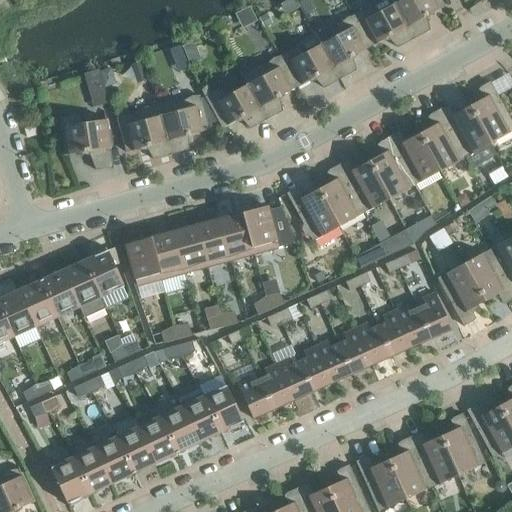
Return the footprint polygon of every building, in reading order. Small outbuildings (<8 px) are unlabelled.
[(397,48),(413,39),(391,0),(390,0),(393,5),(374,15),(369,9),(357,12),(352,16),(369,47),(382,40),(388,39),(397,48)] [(391,0),(413,39),(429,30),(426,18),(430,14),(444,6),(440,0),(391,0)] [(265,15),(259,19),(264,28),(270,24),(265,15)] [(369,47),(352,16),(346,18),(337,27),(339,34),(321,45),(320,45),(339,80),(355,71),(352,59),(357,54),(369,47)] [(314,35),(300,43),(296,49),(283,53),(279,57),(296,88),(308,81),(315,79),(323,89),(339,80),(320,45),(321,45),(311,27),(310,28),(314,35)] [(193,42),(182,47),(189,66),(201,61),(193,42)] [(180,46),(169,50),(178,72),(188,68),(180,46)] [(237,68),(265,120),(282,111),(278,99),(283,95),(296,88),(279,57),(272,59),(263,67),(256,68),(241,74),(237,68)] [(265,120),(237,68),(236,68),(246,86),(227,96),(222,90),(210,93),(206,86),(201,91),(221,128),(235,121),(241,120),(249,129),(265,120)] [(110,69),(100,72),(104,87),(110,85),(113,81),(110,69)] [(98,70),(83,74),(93,108),(107,103),(98,70)] [(469,107),(489,144),(511,131),(511,124),(488,81),(487,81),(489,84),(478,90),(483,99),(469,107)] [(154,97),(170,155),(188,150),(187,137),(193,134),(208,130),(199,96),(191,97),(180,102),(173,102),(157,105),(155,97),(154,97)] [(152,160),(170,155),(154,97),(156,105),(141,110),(135,115),(122,115),(116,119),(125,153),(140,149),(146,149),(152,160)] [(450,106),(439,112),(464,158),(489,144),(469,107),(455,114),(450,106)] [(112,168),(103,112),(102,112),(104,121),(81,124),(78,116),(72,114),(60,119),(60,117),(59,117),(65,155),(81,153),(88,154),(95,171),(112,168)] [(439,172),(464,158),(439,112),(427,118),(432,127),(418,134),(439,172)] [(400,133),(388,140),(414,186),(439,172),(418,134),(404,142),(400,133)] [(382,154),(368,162),(388,200),(414,186),(388,140),(377,146),(382,154)] [(388,200),(368,162),(354,170),(349,161),(338,167),(363,213),(388,200)] [(331,182),(317,190),(338,227),(363,213),(338,167),(326,174),(331,182)] [(313,241),(338,227),(317,190),(304,197),(299,189),(288,195),(286,192),(285,192),(303,224),(301,230),(304,235),(309,237),(318,252),(313,241)] [(242,213),(253,254),(277,248),(266,207),(242,213)] [(232,218),(219,221),(229,261),(253,254),(242,213),(232,218)] [(405,229),(413,244),(424,232),(435,225),(430,216),(405,229)] [(207,267),(229,261),(219,221),(206,225),(195,226),(207,267)] [(383,221),(374,224),(380,240),(389,237),(383,221)] [(185,230),(173,234),(183,273),(207,267),(195,226),(185,230)] [(379,243),(386,256),(412,244),(413,244),(405,229),(379,243)] [(160,280),(183,273),(173,234),(160,237),(149,239),(160,280)] [(511,237),(488,251),(511,294),(511,237)] [(149,239),(125,245),(136,286),(160,280),(149,239)] [(386,256),(379,243),(354,257),(360,268),(386,256)] [(84,261),(100,298),(123,287),(105,249),(105,248),(93,255),(92,257),(84,261)] [(511,297),(511,294),(488,251),(463,264),(483,302),(497,294),(502,303),(511,297)] [(398,269),(409,264),(405,255),(394,260),(398,269)] [(388,273),(398,269),(394,260),(384,264),(388,273)] [(79,307),(100,298),(84,261),(62,270),(79,307)] [(474,318),(469,309),(483,302),(463,264),(437,278),(432,268),(431,268),(437,279),(464,328),(465,327),(463,324),(474,318)] [(40,280),(56,317),(79,307),(62,270),(40,280)] [(359,287),(370,282),(365,273),(355,278),(359,287)] [(349,291),(359,287),(355,278),(345,282),(349,291)] [(35,327),(56,317),(40,280),(18,290),(35,327)] [(0,308),(13,337),(35,327),(18,290),(0,298),(0,308)] [(320,305),(330,300),(326,291),(316,295),(320,305)] [(424,306),(416,309),(430,339),(450,329),(434,293),(421,299),(424,306)] [(270,309),(282,303),(278,294),(265,298),(270,309)] [(309,309),(320,305),(316,295),(305,300),(309,309)] [(258,315),(270,309),(265,298),(253,306),(258,315)] [(406,306),(394,311),(410,348),(430,339),(416,309),(409,312),(406,306)] [(0,342),(13,337),(0,308),(0,342)] [(280,323),(291,318),(286,309),(276,313),(280,323)] [(384,323),(377,327),(390,356),(410,348),(394,311),(382,317),(384,323)] [(223,327),(236,323),(234,313),(220,314),(223,327)] [(270,327),(280,323),(276,313),(266,318),(270,327)] [(210,330),(223,327),(220,314),(207,321),(210,330)] [(390,356),(377,327),(369,330),(366,324),(354,329),(371,365),(390,356)] [(177,339),(190,336),(187,326),(173,327),(177,339)] [(241,340),(251,335),(247,326),(237,331),(241,340)] [(163,343),(177,339),(173,327),(161,333),(163,343)] [(345,341),(338,344),(351,374),(371,365),(354,329),(342,335),(345,341)] [(231,345),(241,340),(237,331),(227,336),(231,345)] [(127,357),(140,351),(136,341),(122,345),(127,357)] [(180,358),(194,351),(191,341),(177,345),(180,358)] [(327,341),(315,347),(331,383),(351,374),(338,344),(330,348),(327,341)] [(114,363),(127,357),(122,345),(109,353),(114,363)] [(166,359),(180,358),(177,345),(163,349),(166,359)] [(305,359),(298,362),(312,392),(331,383),(315,347),(303,352),(305,359)] [(135,374),(147,366),(143,356),(130,362),(135,374)] [(288,359),(276,364),(292,401),(312,392),(298,362),(291,365),(288,359)] [(83,377),(97,371),(92,361),(78,365),(83,377)] [(121,378),(135,374),(130,362),(116,368),(121,378)] [(266,377),(259,380),(272,410),(292,401),(276,364),(264,370),(266,377)] [(70,383),(83,377),(78,365),(66,373),(70,383)] [(91,394),(103,386),(99,376),(86,382),(91,394)] [(252,419),(272,410),(259,380),(251,383),(248,377),(235,383),(252,419)] [(40,396),(53,390),(49,381),(34,385),(40,396)] [(77,398),(91,394),(86,382),(72,388),(77,398)] [(26,402),(40,396),(34,385),(22,393),(26,402)] [(220,433),(228,429),(230,429),(243,425),(242,422),(225,386),(203,396),(220,433)] [(511,399),(498,407),(511,432),(511,387),(507,391),(511,399)] [(48,413),(60,405),(55,396),(42,402),(48,413)] [(203,396),(181,406),(198,443),(220,433),(203,396)] [(33,417),(48,413),(42,402),(29,408),(33,417)] [(176,453),(198,443),(181,406),(159,417),(176,453)] [(479,406),(468,412),(466,408),(465,409),(498,469),(499,468),(493,458),(511,447),(511,432),(498,407),(484,414),(479,406)] [(440,437),(457,476),(484,464),(488,475),(489,474),(461,412),(460,413),(461,416),(450,421),(454,430),(440,437)] [(159,417),(137,427),(154,463),(176,453),(159,417)] [(137,427),(115,437),(132,474),(154,463),(137,427)] [(457,476),(440,437),(425,443),(421,434),(409,440),(431,487),(457,476)] [(132,474),(115,437),(93,447),(110,484),(132,474)] [(387,461),(405,499),(431,487),(409,440),(398,445),(402,454),(387,461)] [(93,447),(71,458),(88,494),(110,484),(93,447)] [(80,500),(81,498),(88,494),(71,458),(49,468),(67,506),(68,507),(80,500)] [(405,499),(387,461),(373,467),(369,458),(357,463),(356,460),(355,461),(378,511),(405,499)] [(340,481),(325,488),(336,511),(369,511),(347,463),(346,464),(347,467),(336,472),(340,481)] [(16,466),(17,469),(5,471),(0,475),(0,511),(13,511),(18,508),(33,501),(17,466),(16,466)] [(499,481),(495,483),(494,488),(496,492),(501,493),(505,491),(506,487),(504,482),(499,481)] [(336,511),(325,488),(311,494),(307,485),(295,491),(304,511),(336,511)] [(287,505),(273,511),(304,511),(295,491),(283,496),(287,505)]
